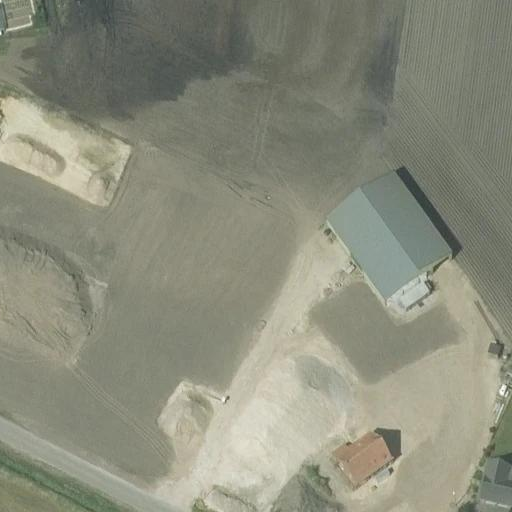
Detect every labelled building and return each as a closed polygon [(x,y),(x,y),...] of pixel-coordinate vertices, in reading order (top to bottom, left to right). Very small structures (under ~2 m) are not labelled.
[(326,226),(428,369),(469,339),(426,279),(451,261),(392,179),(326,226)] [(129,336),(120,353),(109,347),(81,402),(133,428),(161,374),(223,406),(224,402),(223,402),(253,343),(244,338),(286,254),(193,207),(129,336)] [(489,347),(486,357),(496,360),(499,350),(489,347)] [(343,448),(330,457),(355,491),(383,470),(463,413),(432,369),(360,420),(370,435),(346,452),(343,448)] [(321,444),(299,414),(279,429),(301,458),(321,444)] [(511,511),(511,471),(488,466),(479,503),(511,510),(510,511),(511,511)]
